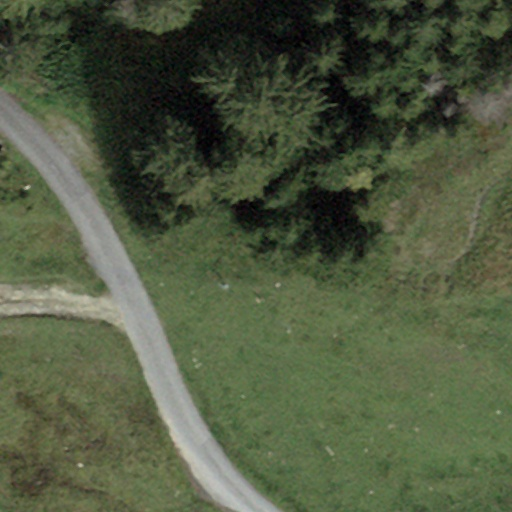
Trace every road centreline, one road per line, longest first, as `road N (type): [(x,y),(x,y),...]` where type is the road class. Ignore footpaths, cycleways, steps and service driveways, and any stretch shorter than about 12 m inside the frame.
road 1 (track): [(252,511),(192,449),(103,245),(53,161),(0,110)]
road 2 (track): [(0,302),(126,303)]
